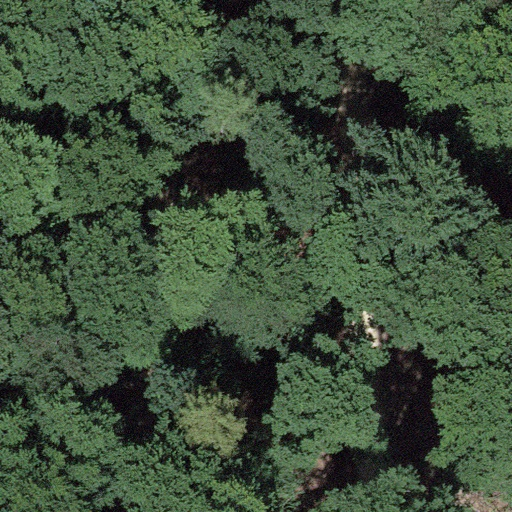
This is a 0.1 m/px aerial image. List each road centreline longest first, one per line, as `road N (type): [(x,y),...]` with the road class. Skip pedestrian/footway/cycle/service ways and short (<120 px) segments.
road 1 (track): [(397,511),(379,405),(364,125),(348,0)]
road 2 (track): [(188,0),(187,97),(138,511)]
